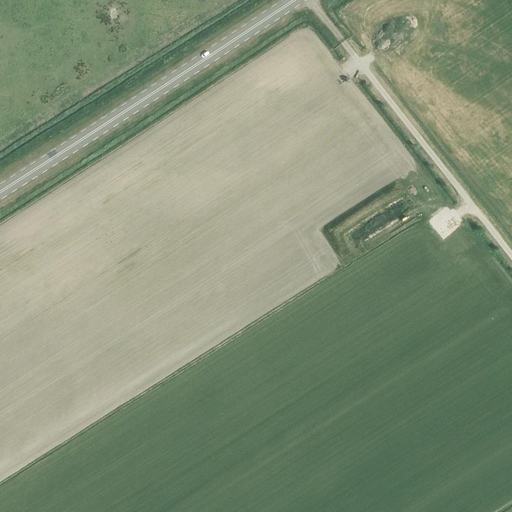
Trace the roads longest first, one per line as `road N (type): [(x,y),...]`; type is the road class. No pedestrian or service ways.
road 1 (secondary): [(0,189),(294,0)]
road 2 (unclassified): [(511,256),(342,42)]
